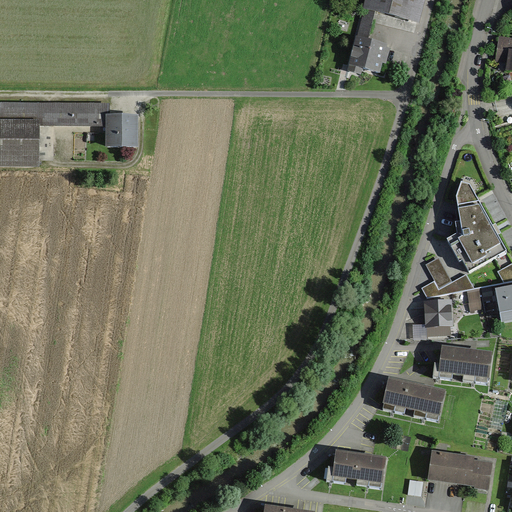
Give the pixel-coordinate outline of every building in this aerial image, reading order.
[(421,0),(365,0),(363,11),(415,24),(421,0)] [(387,49),(356,40),(349,68),(380,77),(387,49)] [(511,42),(498,40),(495,57),(509,60),(507,73),(511,73),(511,42)] [(113,109),(0,106),(0,168),(38,169),(39,128),(109,129),(108,151),(137,151),(137,120),(113,120),(113,109)] [(462,235),(449,242),(469,277),(508,256),(471,189),(461,186),(456,201),(462,235)] [(511,290),(495,294),(499,317),(511,314),(511,290)] [(452,303),(426,304),(428,331),(453,330),(452,303)] [(417,317),(417,325),(426,325),(426,316),(417,317)] [(492,357),(444,351),(441,374),(489,380),(492,357)] [(445,397),(391,385),(386,409),(440,421),(445,397)] [(387,462),(337,455),(333,479),(383,486),(387,462)] [(492,466),(433,458),(429,485),(489,493),(492,466)]
